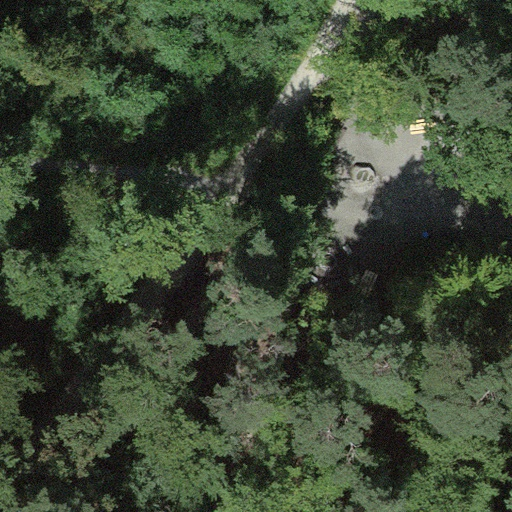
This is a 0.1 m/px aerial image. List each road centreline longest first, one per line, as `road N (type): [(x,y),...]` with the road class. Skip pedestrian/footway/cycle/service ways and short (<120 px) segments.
road 1 (track): [(0,487),(339,31),(350,0)]
road 2 (track): [(511,241),(0,171)]
